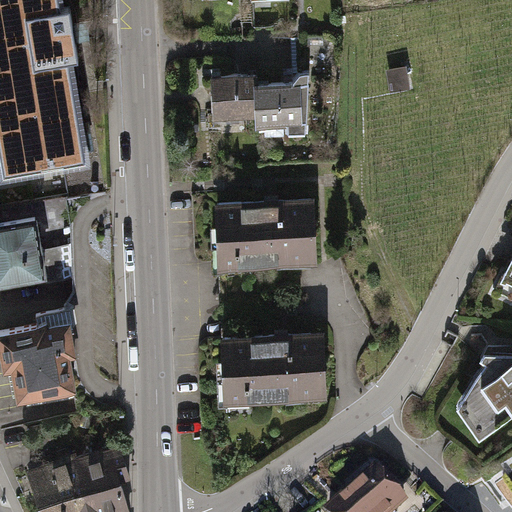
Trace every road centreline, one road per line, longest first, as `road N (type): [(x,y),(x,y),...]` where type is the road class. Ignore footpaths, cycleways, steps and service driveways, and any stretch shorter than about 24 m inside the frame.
road 1 (secondary): [(139,0),(159,511)]
road 2 (residential): [(511,176),(411,366),(356,422)]
road 3 (residential): [(356,422),(216,511)]
road 4 (residential): [(356,422),(478,511)]
